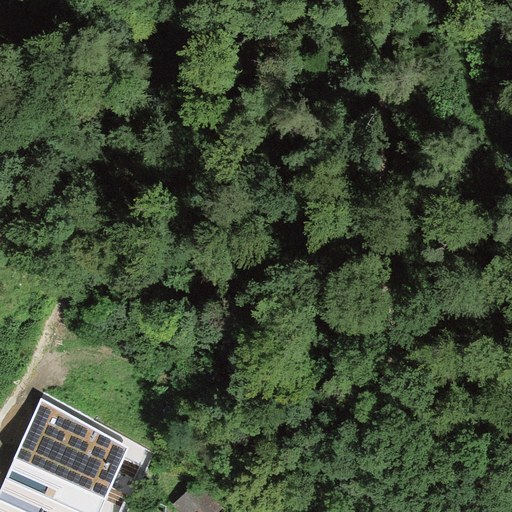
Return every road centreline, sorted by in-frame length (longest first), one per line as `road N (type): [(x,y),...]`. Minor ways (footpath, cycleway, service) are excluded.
road 1 (track): [(0,390),(98,261),(324,0)]
road 2 (track): [(511,174),(421,0)]
